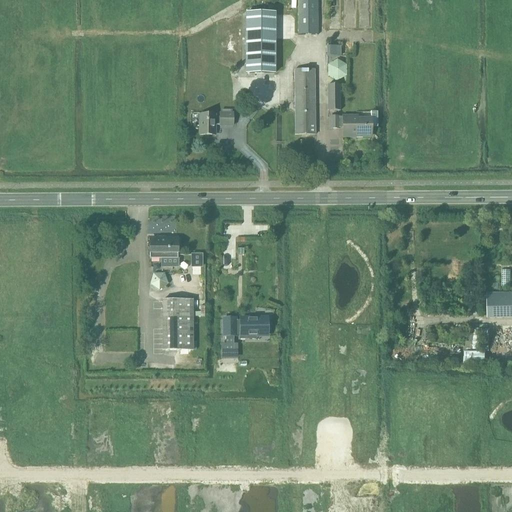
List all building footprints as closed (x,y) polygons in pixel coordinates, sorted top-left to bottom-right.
[(297,0),(298,35),(318,35),(317,0),(297,0)] [(274,74),(274,13),(246,13),(246,73),(274,74)] [(243,49),(243,46),(242,43),(241,41),(239,38),(237,36),(234,35),(231,34),(228,34),(226,34),(223,35),(220,36),(218,38),(216,41),(215,43),(214,46),(214,49),(214,51),(215,54),(216,57),(218,60),(221,61),(223,63),(226,63),(229,63),(231,63),(235,62),(237,61),(239,59),(241,57),(242,54),(243,52),(243,49)] [(327,56),(341,56),(341,45),(327,45),(327,56)] [(327,76),(337,82),(346,76),(346,65),(337,60),(327,65),(327,76)] [(314,69),(294,70),(295,135),(315,135),(314,69)] [(340,110),(340,84),(328,84),(327,110),(340,110)] [(232,126),(233,113),(220,113),(220,117),(215,117),(215,115),(200,115),(199,135),(215,135),(215,125),(220,125),(220,126),(232,126)] [(362,136),(370,136),(370,119),(356,119),(356,116),(338,116),(329,116),(329,128),(338,128),(338,127),(342,127),(342,133),(356,133),(356,137),(362,137),(362,136)] [(179,251),(179,247),(177,246),(177,239),(167,239),(167,241),(149,241),(149,259),(156,259),(156,263),(160,263),(160,259),(177,259),(177,252),(179,251)] [(191,255),(191,267),(201,267),(201,255),(191,255)] [(158,290),(167,284),(163,274),(152,274),(149,284),(158,290)] [(511,295),(511,299),(488,299),(488,317),(511,316),(511,295)] [(162,351),(192,351),(192,300),(161,301),(162,351)] [(257,335),(267,335),(267,331),(269,324),(267,324),(267,317),(241,318),(241,320),(236,320),(236,319),(224,319),(224,335),(236,335),(236,334),(248,334),(248,338),(257,338),(257,335)]
